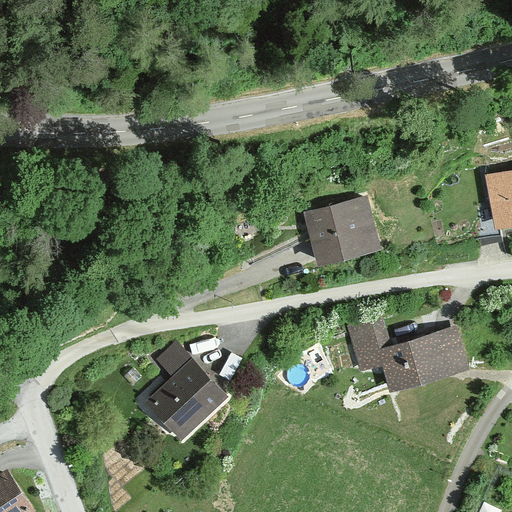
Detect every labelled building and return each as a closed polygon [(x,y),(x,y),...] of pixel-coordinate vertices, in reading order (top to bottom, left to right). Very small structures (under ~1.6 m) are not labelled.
[(511,169),(471,176),(479,224),(511,219),(511,169)] [(280,214),(295,267),(364,248),(349,194),(280,214)] [(375,312),(339,322),(352,371),(371,366),(377,389),(456,368),(444,322),(382,338),(375,312)] [(169,340),(149,358),(164,375),(132,404),(165,440),(217,393),(169,340)] [(0,511),(25,511),(0,472),(0,511)]
